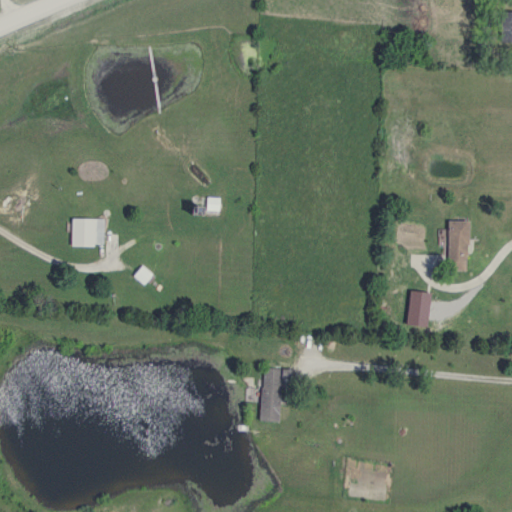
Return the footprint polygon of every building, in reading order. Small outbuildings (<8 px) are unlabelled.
[(511,11),(497,12),(497,44),(511,43),(511,11)] [(216,213),(216,198),(202,198),(202,213),(216,213)] [(99,246),(99,228),(90,228),(90,220),(66,220),(66,246),(99,246)] [(464,221),(443,221),(443,269),(464,269),(464,221)] [(410,267),(435,268),(435,256),(410,255),(410,267)] [(137,285),(147,276),(138,266),(128,275),(137,285)] [(278,378),(288,378),(288,370),(259,368),(258,392),(256,391),(254,421),(275,422),(278,378)]
